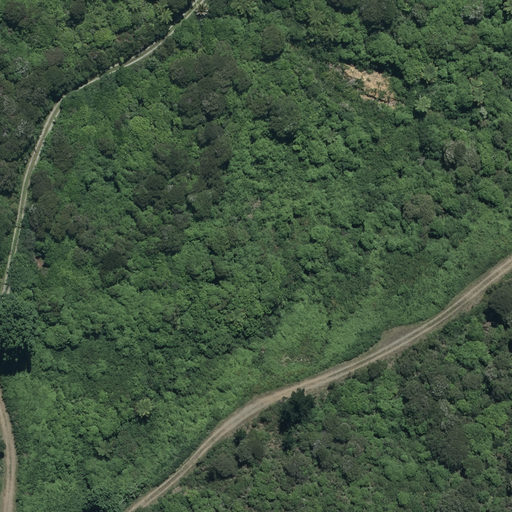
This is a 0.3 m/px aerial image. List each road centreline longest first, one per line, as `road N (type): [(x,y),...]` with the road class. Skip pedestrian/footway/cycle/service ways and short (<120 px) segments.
road 1 (track): [(138,511),(290,389),(419,337),(511,276)]
road 2 (track): [(0,300),(50,107),(161,44),(195,0)]
